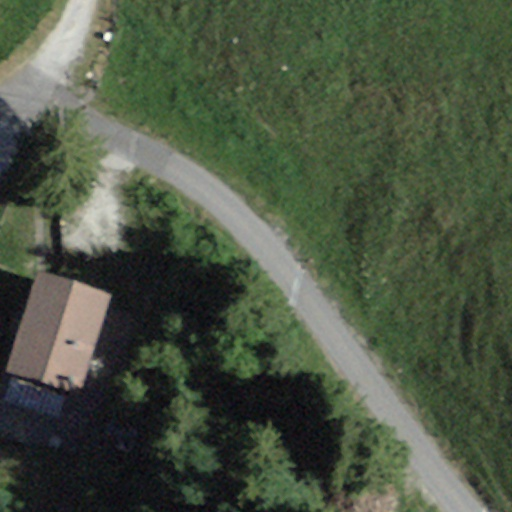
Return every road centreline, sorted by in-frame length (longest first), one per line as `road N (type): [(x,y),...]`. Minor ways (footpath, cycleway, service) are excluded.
road 1 (residential): [(22,112),(118,142),(257,238),(465,511)]
road 2 (residential): [(22,112),(89,0)]
